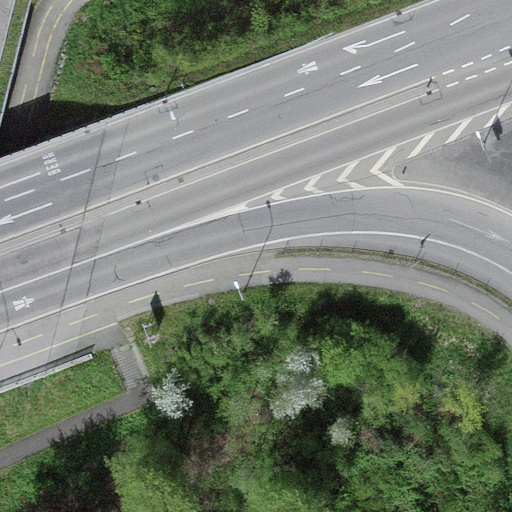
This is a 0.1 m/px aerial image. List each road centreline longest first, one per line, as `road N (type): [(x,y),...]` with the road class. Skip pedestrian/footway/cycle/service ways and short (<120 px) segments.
road 1 (secondary): [(0,282),(102,235),(511,81)]
road 2 (secondary): [(511,10),(0,201)]
road 3 (motorway): [(0,300),(234,231),(342,211),(432,213),(511,244)]
